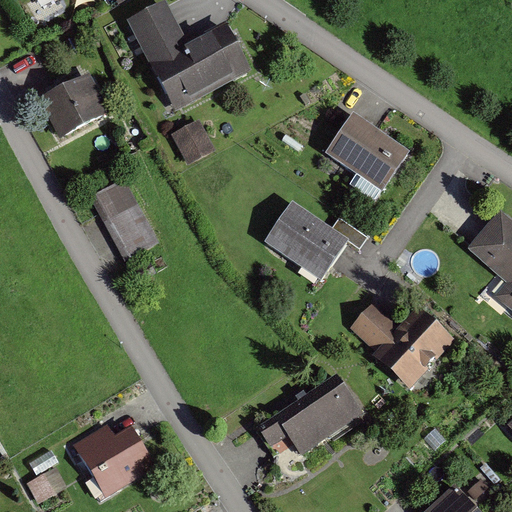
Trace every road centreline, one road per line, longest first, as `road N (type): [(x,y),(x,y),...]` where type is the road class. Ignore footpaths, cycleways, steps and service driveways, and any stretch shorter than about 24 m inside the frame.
road 1 (residential): [(243,511),(172,404),(0,96)]
road 2 (residential): [(511,168),(263,0)]
